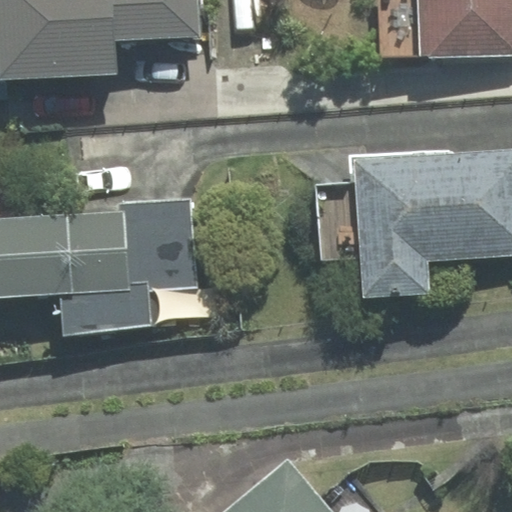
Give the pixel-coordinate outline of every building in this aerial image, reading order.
[(201,39),(199,0),(0,0),(0,79),(118,74),(116,43),(201,39)] [(511,0),(381,0),(383,57),(511,52),(511,0)] [(317,185),(322,261),(361,258),(364,297),(429,293),(427,260),(511,253),(511,149),(355,160),(357,182),(317,185)] [(122,202),(123,212),(127,283),(148,282),(148,290),(197,287),(191,197),(122,202)] [(0,296),(60,293),(128,289),(127,283),(123,212),(0,219),(0,296)] [(148,282),(127,283),(128,289),(60,293),(64,334),(151,324),(148,290),(148,282)] [(328,511),(287,464),(231,511),(328,511)]
